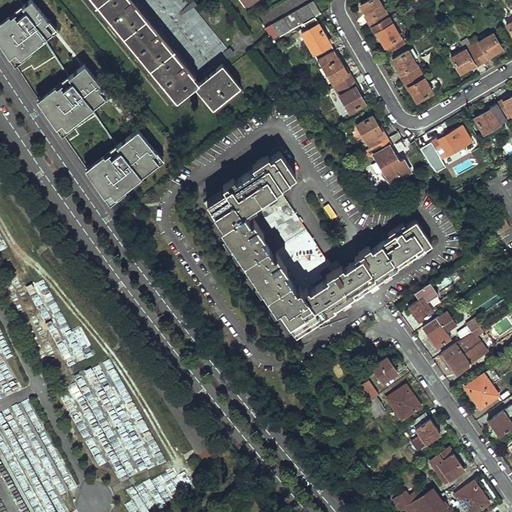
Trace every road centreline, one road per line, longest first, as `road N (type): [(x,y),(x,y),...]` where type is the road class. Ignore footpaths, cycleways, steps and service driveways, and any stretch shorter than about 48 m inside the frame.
road 1 (secondary): [(336,511),(120,243),(0,69)]
road 2 (secondary): [(0,108),(115,273),(307,511)]
road 3 (residential): [(338,0),(398,114),(410,121),(511,68)]
road 4 (residential): [(384,307),(511,491)]
road 5 (unknown): [(319,181),(298,207),(332,252),(352,249),(377,297)]
